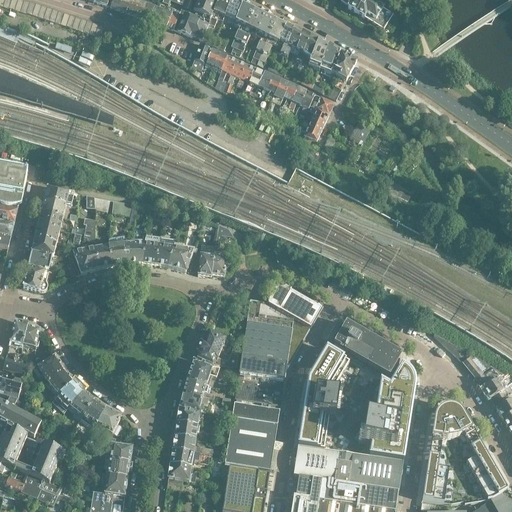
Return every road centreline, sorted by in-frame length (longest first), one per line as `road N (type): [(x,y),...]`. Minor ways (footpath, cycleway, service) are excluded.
road 1 (residential): [(275,511),(299,378),(340,305)]
road 2 (residential): [(210,295),(137,279),(67,295),(50,311)]
road 3 (residential): [(50,311),(62,350),(88,383),(162,424)]
road 4 (residential): [(409,511),(431,388),(445,372)]
road 5 (residential): [(162,424),(210,295)]
road 6 (residential): [(2,308),(34,178)]
road 7 (residential): [(445,372),(340,305)]
